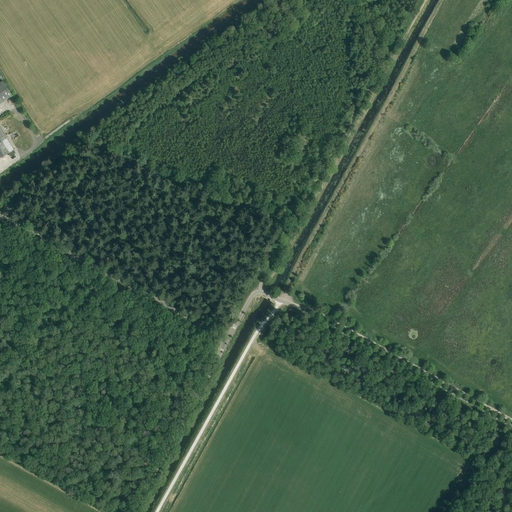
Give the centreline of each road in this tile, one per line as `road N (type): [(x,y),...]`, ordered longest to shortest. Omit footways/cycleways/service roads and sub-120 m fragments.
road 1 (track): [(280,301),(443,0)]
road 2 (track): [(424,0),(263,293)]
road 3 (track): [(0,192),(259,0)]
road 4 (unclassified): [(227,338),(0,216)]
road 5 (track): [(300,308),(511,420)]
road 6 (unclassified): [(132,511),(227,338)]
